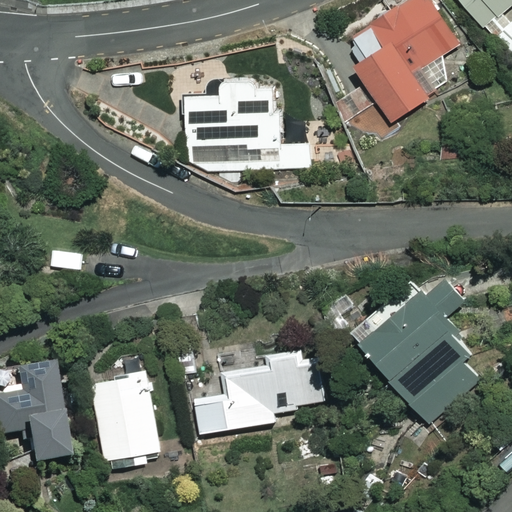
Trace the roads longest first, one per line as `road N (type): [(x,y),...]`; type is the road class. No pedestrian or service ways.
road 1 (residential): [(23,39),(34,86),(64,125),(117,165),(216,211),(299,226),(511,223)]
road 2 (residential): [(266,0),(201,19),(23,39)]
